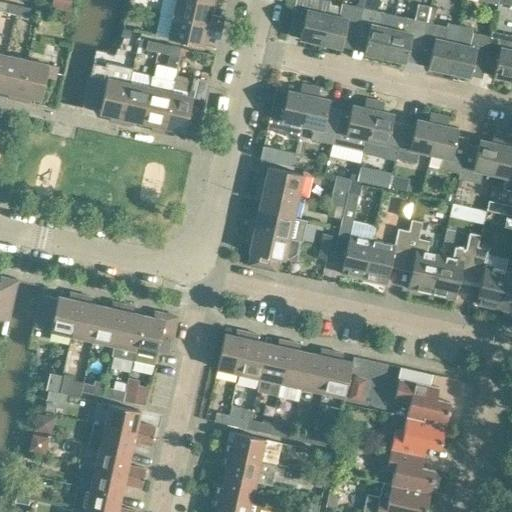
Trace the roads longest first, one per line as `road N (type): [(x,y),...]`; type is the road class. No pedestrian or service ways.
road 1 (residential): [(457,511),(489,347),(209,277)]
road 2 (residential): [(511,111),(252,53)]
road 3 (residential): [(156,511),(209,277)]
road 4 (residential): [(196,256),(162,267),(0,229)]
road 5 (residential): [(210,237),(252,53)]
